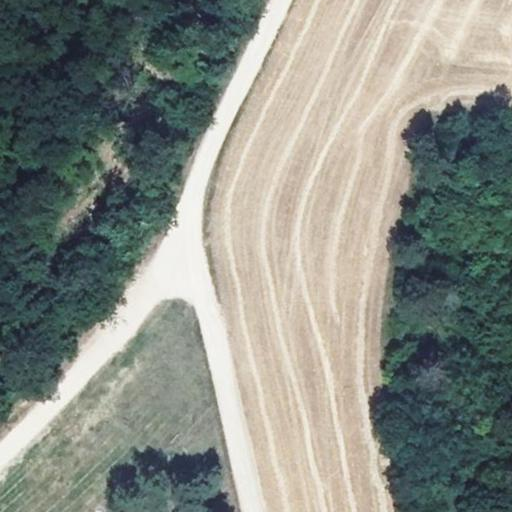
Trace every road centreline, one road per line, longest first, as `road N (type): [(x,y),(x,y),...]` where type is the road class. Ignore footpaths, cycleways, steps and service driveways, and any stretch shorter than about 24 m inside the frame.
road 1 (track): [(0,465),(135,323),(185,231),(213,148),(287,0)]
road 2 (track): [(185,231),(254,511)]
